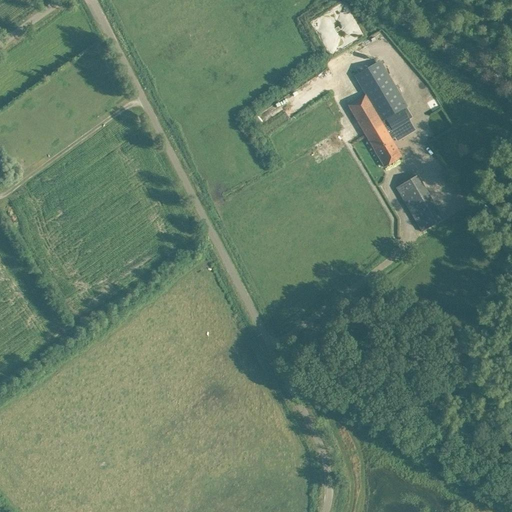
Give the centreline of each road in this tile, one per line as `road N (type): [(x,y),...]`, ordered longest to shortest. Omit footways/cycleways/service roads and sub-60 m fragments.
road 1 (unclassified): [(328,511),(326,465),(94,0)]
road 2 (track): [(511,88),(381,0)]
